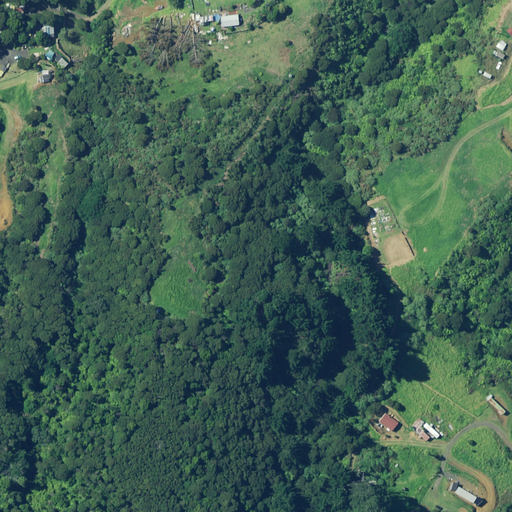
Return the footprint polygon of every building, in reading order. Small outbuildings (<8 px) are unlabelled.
[(239,25),(238,15),(221,17),(222,27),(239,25)] [(53,27),(44,27),(38,27),(37,33),(44,33),(44,37),(53,38),(53,27)] [(506,44),(500,41),(496,47),(502,51),(506,44)] [(504,55),(494,50),(492,54),(502,60),(504,55)] [(68,64),(58,55),(54,60),(64,69),(68,64)] [(485,71),(483,76),(490,80),(492,75),(485,71)] [(505,411),(491,398),(488,401),(502,414),(505,411)] [(398,423),(385,413),(379,421),(392,431),(398,423)] [(419,420),(416,423),(412,427),(420,435),(419,437),(421,439),(422,437),(426,441),(430,438),(420,428),(424,424),(419,420)] [(431,427),(426,423),(424,426),(437,438),(442,432),(433,425),(431,427)]
